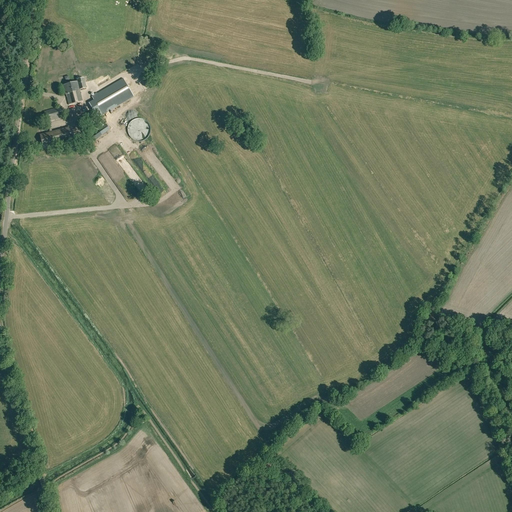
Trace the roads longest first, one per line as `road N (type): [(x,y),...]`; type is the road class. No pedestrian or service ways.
road 1 (unclassified): [(0,265),(33,0)]
road 2 (unclassified): [(50,511),(0,335)]
